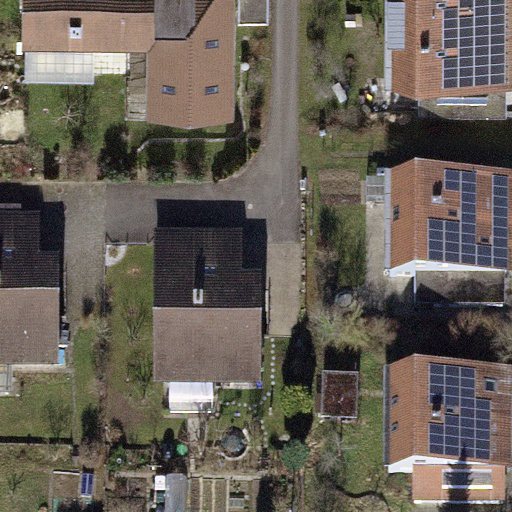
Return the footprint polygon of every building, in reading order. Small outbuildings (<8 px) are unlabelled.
[(175,0),(32,0),(32,49),(175,51),(175,0)] [(511,0),(400,0),(401,91),(511,90),(511,0)] [(511,187),(408,186),(407,286),(511,287),(511,187)] [(46,213),(0,213),(0,378),(70,378),(69,273),(46,273),(46,213)] [(250,235),(161,238),(166,394),(273,391),(270,289),(252,290),(250,235)] [(511,511),(511,381),(399,382),(400,480),(418,480),(418,511),(511,511)]
